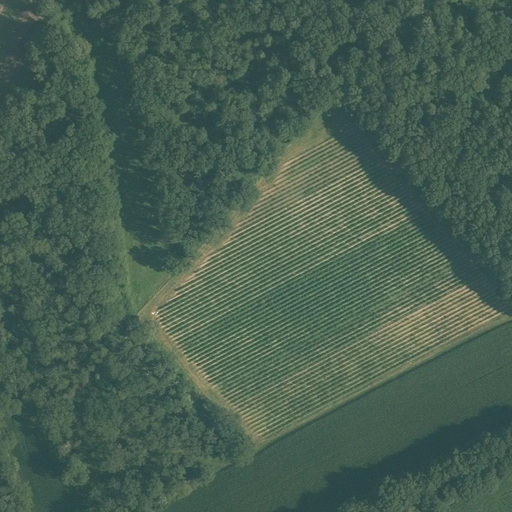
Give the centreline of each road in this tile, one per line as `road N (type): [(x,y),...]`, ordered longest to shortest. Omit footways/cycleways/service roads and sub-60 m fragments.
road 1 (track): [(511,318),(224,460),(58,420),(0,391)]
road 2 (track): [(72,0),(67,36),(6,116),(0,143)]
road 3 (track): [(511,445),(381,511)]
